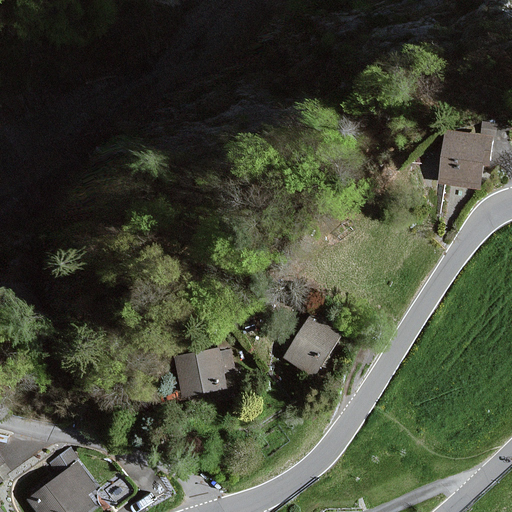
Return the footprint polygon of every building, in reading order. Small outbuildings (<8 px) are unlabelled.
[(493,139),(449,132),(441,181),(480,187),(484,166),(489,166),(493,139)] [(366,368),(406,324),(380,301),(340,345),(366,368)] [(319,310),(289,355),(316,373),(346,328),(319,310)] [(230,353),(181,360),(186,393),(236,385),(230,353)] [(80,465),(33,499),(42,511),(86,511),(95,505),(87,495),(97,487),(80,465)]
